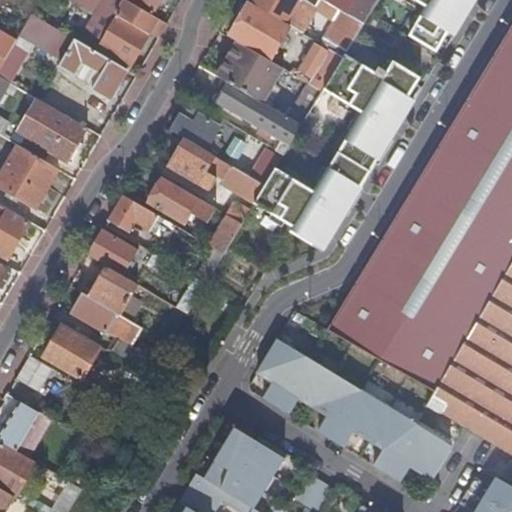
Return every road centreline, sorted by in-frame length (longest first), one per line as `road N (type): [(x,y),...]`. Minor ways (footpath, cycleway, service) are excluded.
road 1 (residential): [(216,394),(268,309),(344,270),(506,0)]
road 2 (residential): [(213,0),(0,362)]
road 3 (residential): [(412,511),(216,394)]
road 4 (residential): [(216,394),(146,511)]
